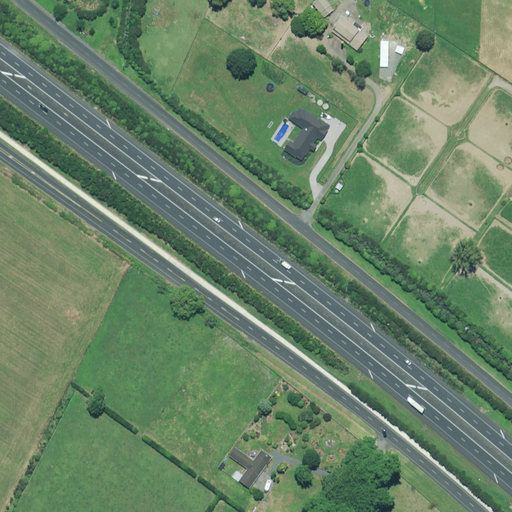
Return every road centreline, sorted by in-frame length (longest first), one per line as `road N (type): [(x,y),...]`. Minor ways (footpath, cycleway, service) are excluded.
road 1 (motorway): [(511,488),(0,80)]
road 2 (motorway): [(0,51),(511,459)]
road 3 (unclassified): [(511,399),(21,0)]
road 4 (unclassified): [(0,155),(364,420),(472,511)]
